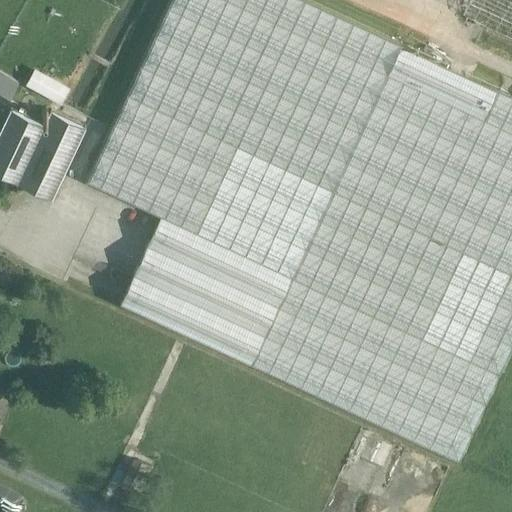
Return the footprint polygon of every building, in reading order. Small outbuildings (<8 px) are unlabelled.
[(511,94),(311,0),(167,0),(126,92),(355,196),(511,268),(511,94)] [(511,0),(468,0),(462,15),(511,37),(511,0)] [(18,78),(0,68),(0,102),(3,104),(18,78)] [(26,82),(61,100),(67,89),(33,71),(26,82)] [(511,268),(355,196),(126,92),(86,178),(162,213),(293,274),(252,363),(459,459),(511,342),(511,268)] [(44,123),(11,108),(0,131),(0,172),(50,196),(83,124),(51,109),(44,123)] [(120,302),(252,363),(293,274),(162,213),(120,302)]
